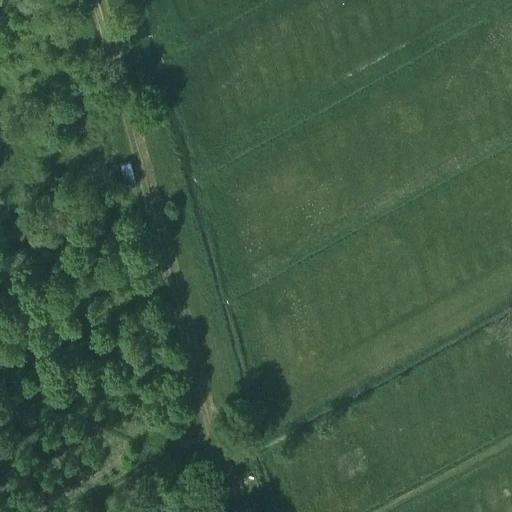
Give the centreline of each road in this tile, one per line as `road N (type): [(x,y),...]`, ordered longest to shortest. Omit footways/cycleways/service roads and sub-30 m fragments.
road 1 (track): [(100,0),(224,432)]
road 2 (track): [(0,377),(199,445)]
road 3 (track): [(75,511),(224,432)]
